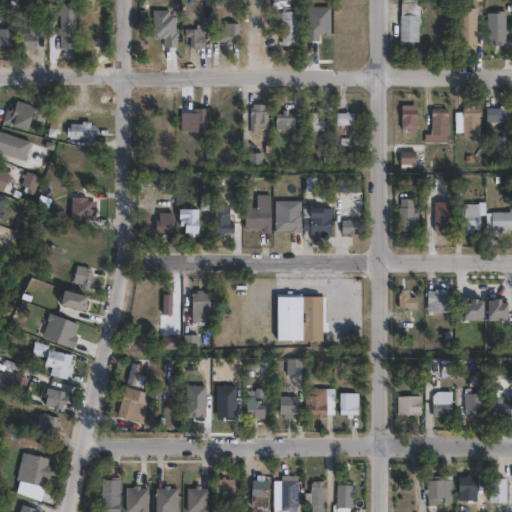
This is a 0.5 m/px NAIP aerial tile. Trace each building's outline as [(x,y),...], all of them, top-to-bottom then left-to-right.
[(176,48),(163,48),(163,39),(153,38),(152,7),(168,7),(168,15),(174,16),(176,48)] [(296,7),(296,12),(298,12),(298,42),(290,42),(290,46),(281,46),(281,26),(273,26),(273,14),(282,14),(282,8),(296,7)] [(77,9),(76,49),(60,49),(60,35),(57,35),(57,28),(60,28),(60,16),(57,16),(57,8),(77,9)] [(476,44),(458,44),(458,8),(477,9),(476,44)] [(506,11),(506,45),(494,45),(494,41),(487,41),(487,13),(496,13),(496,11),(506,11)] [(419,15),(418,42),(400,42),(400,15),(419,15)] [(15,22),(14,50),(5,50),(5,46),(0,46),(0,29),(8,29),(8,22),(15,22)] [(239,24),(239,42),(231,42),(231,44),(220,43),(220,42),(215,42),(215,31),(224,31),(224,23),(239,24)] [(36,49),(19,49),(20,37),(29,37),(29,26),(43,26),(43,38),(36,38),(36,49)] [(204,29),(204,37),(206,37),(206,48),(201,48),(201,49),(197,49),(197,48),(190,48),(190,37),(186,37),(186,29),(204,29)] [(34,108),(25,129),(1,120),(5,107),(12,109),(15,102),(34,108)] [(268,112),(267,129),(256,129),(256,134),(249,134),(250,112),(253,112),(253,104),(265,105),(264,112),(268,112)] [(417,129),(402,129),(402,111),(404,111),(404,105),(417,105),(417,129)] [(474,106),(474,109),(480,108),(480,137),(463,137),(462,109),(464,106),(468,106),(470,109),(470,106),(474,106)] [(504,106),(504,108),(511,108),(511,123),(486,123),(486,108),(499,108),(499,106),(504,106)] [(209,133),(180,133),(180,112),(192,112),(192,109),(209,109),(209,133)] [(448,109),(447,136),(431,136),(432,109),(448,109)] [(288,110),(288,114),(295,114),(295,129),(278,129),(278,114),(283,114),(283,110),(288,110)] [(318,113),(317,121),(324,121),(324,131),(317,131),(317,137),(307,136),(308,113),(318,113)] [(353,114),(353,125),(336,125),(336,113),(353,114)] [(90,122),(90,125),(94,125),(94,128),(97,128),(97,135),(94,135),(94,140),(69,139),(69,143),(64,143),(64,124),(82,124),(82,122),(90,122)] [(0,131),(30,143),(24,161),(0,152),(0,131)] [(415,167),(400,167),(400,152),(415,152),(415,167)] [(0,170),(10,174),(8,178),(10,179),(8,185),(5,184),(1,192),(0,191),(0,170)] [(41,177),(34,196),(26,193),(27,189),(21,187),(26,172),(41,177)] [(357,179),(357,193),(337,193),(337,179),(357,179)] [(270,196),(270,234),(262,234),(262,229),(244,229),(244,208),(256,209),(257,195),(270,196)] [(81,199),(81,202),(90,202),(90,208),(93,208),(93,214),(90,214),(89,220),(69,220),(69,214),(66,214),(66,204),(70,204),(70,199),(81,199)] [(414,203),(413,209),(419,209),(419,223),(416,223),(416,231),(399,231),(399,219),(397,219),(397,215),(399,215),(399,208),(401,208),(401,199),(418,199),(418,203),(414,203)] [(479,205),(478,229),(474,229),(474,234),(466,233),(466,230),(455,229),(456,219),(461,219),(462,204),(479,205)] [(230,205),(229,224),(234,224),(233,233),(224,233),(224,237),(219,237),(219,233),(215,233),(215,215),(221,215),(221,205),(230,205)] [(331,209),(331,235),(323,235),(323,238),(310,238),(310,235),(309,235),(309,231),(302,231),(303,218),(309,219),(309,208),(331,209)] [(198,210),(198,212),(200,212),(200,219),(198,219),(198,237),(183,237),(183,226),(178,226),(178,210),(198,210)] [(511,211),(511,230),(491,230),(491,228),(486,228),(486,214),(492,214),(492,212),(509,213),(509,211),(511,211)] [(173,214),(173,233),(154,232),(155,221),(158,221),(158,213),(173,214)] [(301,214),(300,234),(290,234),(290,232),(274,232),(275,213),(301,214)] [(451,215),(451,230),(445,230),(445,236),(437,236),(437,232),(434,232),(434,215),(451,215)] [(354,234),(354,238),(349,237),(349,235),(341,235),(342,221),(360,221),(360,234),(354,234)] [(95,277),(93,284),(90,283),(88,291),(71,286),(77,266),(90,270),(90,272),(93,273),(92,276),(95,277)] [(84,297),(81,311),(57,306),(60,291),(84,297)] [(202,291),(202,293),(210,293),(210,322),(191,322),(191,294),(196,294),(196,291),(202,291)] [(452,292),(451,313),(426,312),(427,291),(452,292)] [(409,294),(409,298),(417,298),(416,311),(407,311),(407,309),(398,309),(398,295),(401,295),(401,292),(406,292),(406,294),(409,294)] [(162,293),(162,315),(171,315),(171,293),(162,293)] [(321,345),(274,344),(274,298),(322,299),(321,345)] [(179,349),(161,349),(161,335),(179,336),(179,349)] [(200,350),(185,350),(185,335),(199,335),(200,350)] [(50,345),(49,358),(34,356),(35,343),(50,345)] [(74,356),(69,379),(51,375),(57,352),(74,356)] [(300,376),(285,376),(284,361),(300,361),(300,376)] [(143,365),(138,385),(128,383),(133,363),(143,365)] [(36,375),(34,381),(29,380),(28,386),(33,387),(31,393),(14,388),(19,371),(36,375)] [(233,416),(220,416),(219,391),(223,391),(223,384),(236,383),(236,392),(233,392),(233,416)] [(68,399),(67,405),(64,405),(63,409),(45,405),(49,388),(67,392),(66,398),(68,399)] [(142,407),(137,424),(116,418),(125,390),(140,393),(135,404),(142,407)] [(325,417),(305,418),(305,398),(311,397),(310,391),(324,391),(325,417)] [(485,414),(466,415),(466,395),(484,394),(485,414)] [(356,416),(350,416),(350,420),(345,420),(345,416),(338,416),(338,395),(356,395),(356,416)] [(422,414),(400,415),(400,397),(422,396),(422,414)] [(296,398),(295,416),(291,416),(290,420),(282,420),(282,416),(277,416),(278,397),(296,398)] [(504,398),(504,403),(511,403),(511,416),(505,417),(505,414),(497,414),(497,416),(490,416),(489,398),(504,398)] [(254,399),(254,402),(258,402),(258,406),(262,406),(263,420),(252,420),(252,416),(245,416),(245,399),(254,399)] [(454,415),(434,415),(434,401),(454,401),(454,415)] [(60,413),(60,427),(60,435),(42,435),(42,413),(60,413)] [(0,425),(35,436),(32,445),(2,435),(3,434),(0,433),(0,425)] [(47,462),(40,490),(22,485),(23,483),(16,481),(19,466),(22,467),(25,456),(47,462)] [(445,476),(445,477),(452,477),(454,497),(442,498),(442,502),(429,502),(428,480),(432,480),(431,477),(445,476)] [(478,500),(460,500),(460,477),(478,477),(478,500)] [(266,478),(266,482),(270,482),(270,500),(265,500),(265,503),(259,503),(259,500),(254,500),(254,482),(258,482),(258,478),(266,478)] [(508,502),(492,502),(491,479),(508,478),(508,502)] [(235,481),(235,504),(227,504),(227,494),(217,494),(217,482),(235,481)] [(299,504),(283,505),(283,483),(299,482),(299,504)] [(116,511),(99,511),(100,483),(120,483),(120,508),(117,508),(116,511)] [(328,486),(327,493),(325,493),(325,511),(313,511),(314,484),(325,484),(325,486),(328,486)] [(351,484),(351,487),(353,487),(354,509),(350,509),(350,511),(341,511),(341,510),(338,510),(338,487),(346,487),(346,484),(351,484)] [(169,487),(169,490),(178,490),(178,511),(154,511),(154,490),(163,490),(163,487),(169,487)] [(201,487),(201,490),(209,490),(209,511),(186,511),(187,490),(194,490),(194,487),(201,487)] [(140,488),(140,490),(149,490),(148,511),(125,511),(125,490),(134,490),(134,488),(140,488)] [(38,511),(40,510),(22,503),(18,511),(38,511)]
